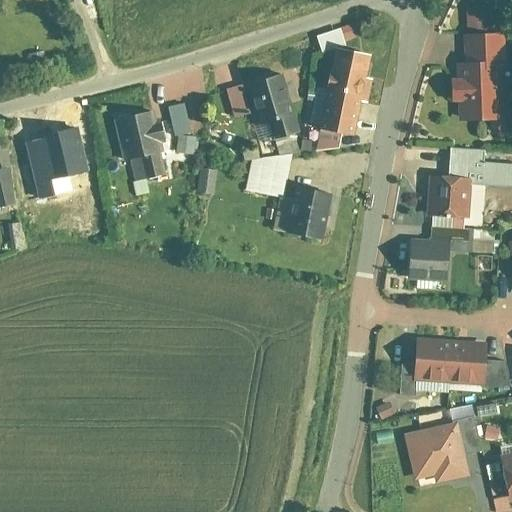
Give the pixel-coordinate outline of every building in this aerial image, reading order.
[(494,21),(459,23),(460,45),(448,45),(451,112),(498,110),(498,105),(494,21)] [(352,135),(368,56),(336,50),(320,129),(352,135)] [(262,138),(297,127),(279,70),(223,85),(228,114),(252,106),(262,138)] [(130,171),(159,166),(148,102),(106,110),(115,161),(127,159),(130,171)] [(47,171),(76,166),(67,119),(22,127),(33,186),(50,183),(47,171)] [(420,163),(422,196),(461,194),(459,168),(473,168),(481,167),(479,138),(444,140),(445,162),(420,163)] [(321,239),(332,191),(280,179),(288,153),(248,157),(242,187),(279,197),(272,227),(321,239)] [(6,162),(0,163),(0,201),(12,199),(6,162)] [(204,189),(220,191),(223,167),(207,165),(204,189)] [(400,226),(397,264),(439,267),(441,243),(474,246),(477,217),(429,213),(427,228),(400,226)] [(511,222),(502,225),(511,280),(511,279),(511,222)] [(486,252),(485,268),(496,268),(496,253),(486,252)] [(479,328),(411,327),(410,373),(478,375),(479,328)] [(511,341),(501,344),(508,377),(511,376),(511,341)] [(396,420),(410,480),(461,468),(455,440),(467,437),(458,395),(405,407),(408,418),(396,420)] [(511,432),(490,438),(501,484),(511,481),(511,432)]
